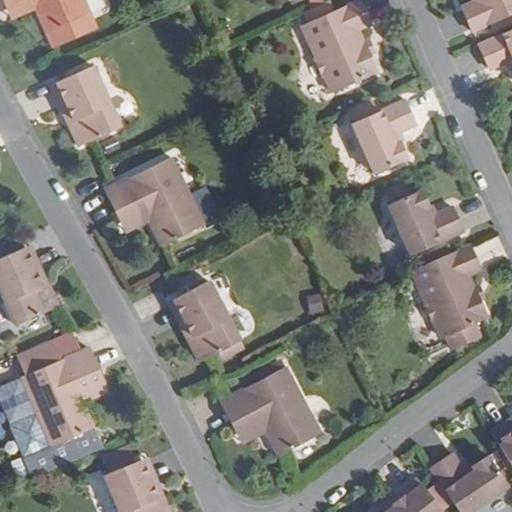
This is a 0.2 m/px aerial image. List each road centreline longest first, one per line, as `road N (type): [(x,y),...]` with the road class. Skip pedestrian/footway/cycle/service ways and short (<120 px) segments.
road 1 (residential): [(214,511),(143,368),(0,118)]
road 2 (residential): [(295,511),(511,354)]
road 3 (residential): [(411,0),(511,226)]
